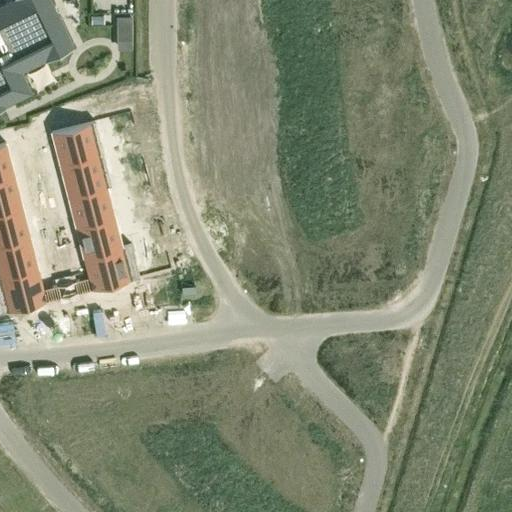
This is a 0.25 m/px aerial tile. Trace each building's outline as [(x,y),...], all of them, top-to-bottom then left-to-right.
[(0,0),(0,104),(5,102),(4,100),(30,87),(19,66),(43,54),(44,56),(72,42),(51,0),(0,0)] [(54,131),(61,162),(101,151),(93,120),(54,131)] [(0,143),(0,175),(12,173),(4,142),(0,143)] [(61,162),(69,193),(109,182),(101,151),(61,162)] [(0,175),(0,208),(19,204),(12,173),(0,175)] [(69,193),(76,224),(118,212),(109,182),(69,193)] [(0,240),(26,235),(19,204),(0,208),(0,240)] [(76,224),(83,255),(126,243),(118,212),(76,224)] [(0,240),(0,272),(33,265),(26,235),(0,240)] [(126,243),(83,255),(91,285),(135,274),(126,243)] [(33,265),(0,272),(0,298),(1,305),(40,296),(33,265)] [(56,283),(49,285),(52,297),(59,295),(56,283)] [(52,297),(49,285),(42,286),(45,298),(52,297)] [(58,298),(48,301),(50,307),(60,304),(58,298)] [(225,381),(208,382),(209,414),(227,412),(225,381)] [(193,383),(193,416),(208,414),(206,383),(193,383)] [(188,385),(174,387),(177,418),(191,416),(188,385)] [(171,387),(155,390),(159,421),(174,419),(171,387)] [(150,392),(133,394),(137,423),(154,421),(150,392)] [(128,395),(108,397),(110,426),(130,424),(128,395)] [(100,399),(83,401),(86,429),(104,427),(100,399)]
